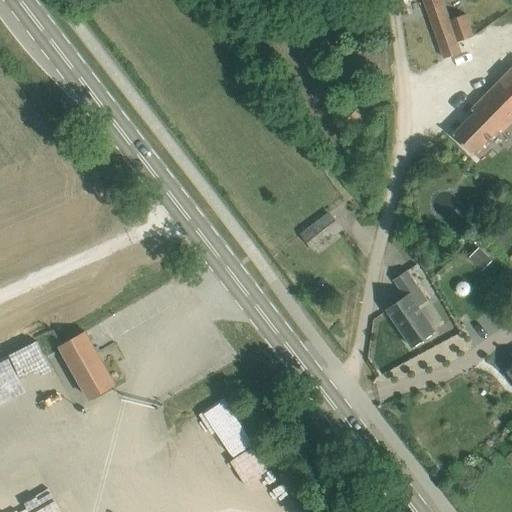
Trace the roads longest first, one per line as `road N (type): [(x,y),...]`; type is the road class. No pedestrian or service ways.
road 1 (primary): [(423,511),(25,0)]
road 2 (track): [(360,388),(380,245),(408,147),(408,64),(397,0)]
road 3 (track): [(0,331),(215,243),(244,240)]
